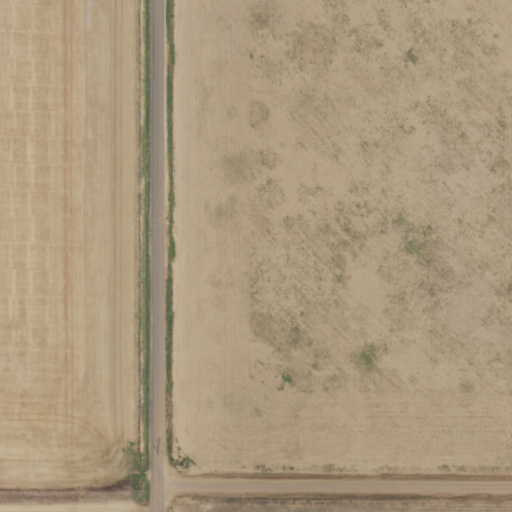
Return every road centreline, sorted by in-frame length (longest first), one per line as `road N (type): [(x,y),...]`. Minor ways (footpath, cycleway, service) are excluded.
road 1 (residential): [(159,511),(159,0)]
road 2 (residential): [(511,484),(159,484)]
road 3 (residential): [(159,484),(8,486),(0,493)]
